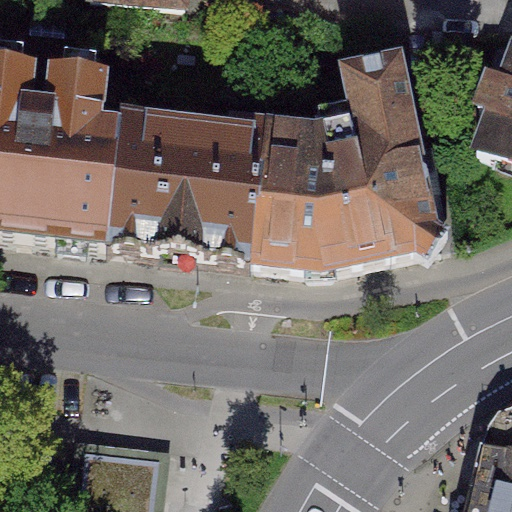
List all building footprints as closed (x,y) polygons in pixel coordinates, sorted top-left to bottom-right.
[(189,18),(190,0),(94,0),(94,8),(189,18)] [(475,41),(434,40),(433,81),(474,82),(475,41)] [(324,285),(442,262),(405,75),(348,87),(358,137),(320,144),(270,140),(255,277),(324,285)] [(0,248),(32,252),(110,261),(123,142),(103,140),(109,92),(58,86),(54,127),(30,124),(35,83),(0,79),(0,248)] [(480,163),(511,175),(511,81),(508,91),(498,87),(486,118),(496,122),(480,163)] [(154,266),(255,277),(270,140),(265,140),(264,154),(231,151),(232,145),(124,133),(123,142),(110,261),(154,266)] [(487,458),(474,511),(511,511),(511,420),(504,423),(490,441),(487,458)] [(156,511),(161,468),(88,460),(81,511),(156,511)]
